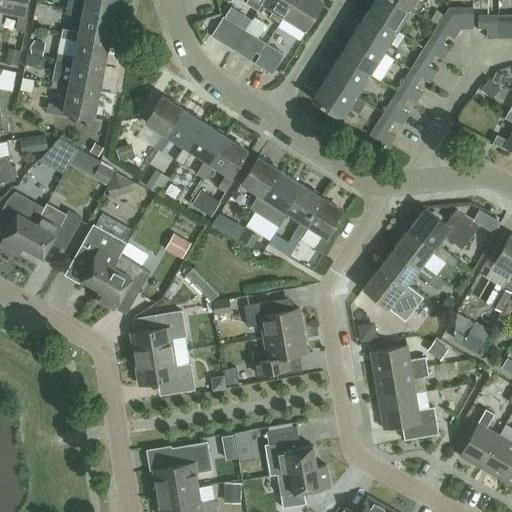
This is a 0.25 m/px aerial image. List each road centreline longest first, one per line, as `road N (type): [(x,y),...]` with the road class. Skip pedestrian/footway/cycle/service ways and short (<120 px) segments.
road 1 (residential): [(453,511),(362,461),(349,444),(324,292),(383,188)]
road 2 (residential): [(0,290),(106,355),(131,511)]
road 3 (residential): [(171,0),(198,70),(272,119)]
road 4 (residential): [(272,119),(343,0)]
road 5 (residential): [(272,119),(383,188)]
